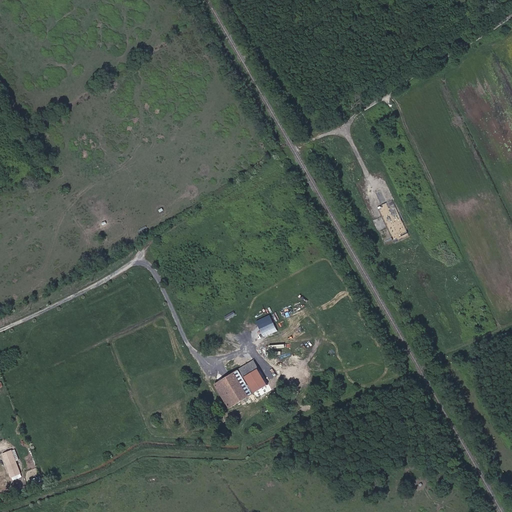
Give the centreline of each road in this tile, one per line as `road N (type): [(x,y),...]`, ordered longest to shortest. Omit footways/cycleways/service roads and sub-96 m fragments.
road 1 (track): [(143,262),(141,235),(272,154),(339,132),(511,16)]
road 2 (track): [(141,235),(124,234),(61,171),(25,120),(221,0)]
